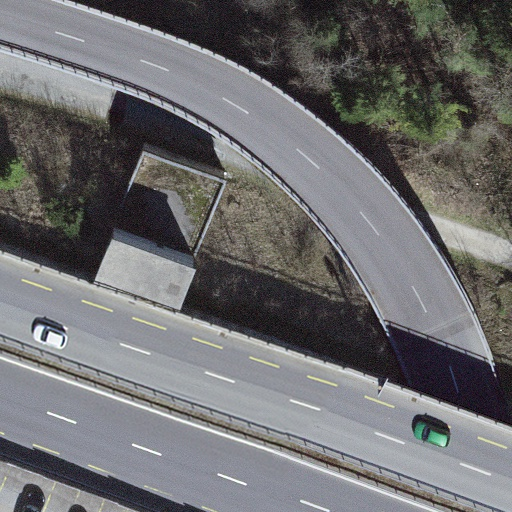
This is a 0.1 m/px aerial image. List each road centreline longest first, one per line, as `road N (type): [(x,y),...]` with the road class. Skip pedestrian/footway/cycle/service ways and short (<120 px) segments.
road 1 (unclassified): [(0,15),(186,78),(261,120),(333,181),(405,274),(450,366),(469,454),(471,511)]
road 2 (primary): [(511,475),(0,293)]
road 3 (track): [(511,239),(64,83)]
road 4 (primary): [(0,401),(309,511)]
